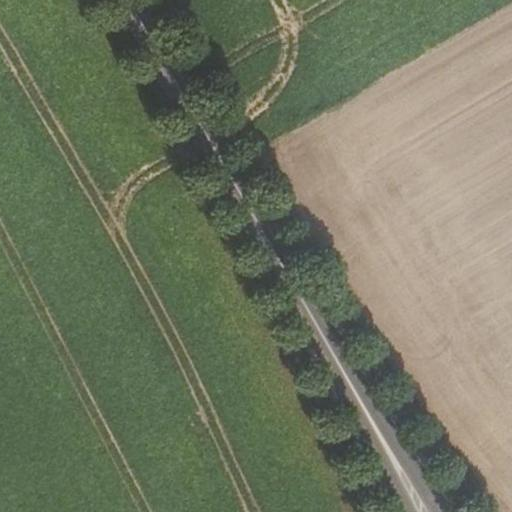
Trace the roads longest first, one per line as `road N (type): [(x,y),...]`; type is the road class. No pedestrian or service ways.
road 1 (secondary): [(366,413),(124,0)]
road 2 (secondary): [(441,511),(366,413)]
